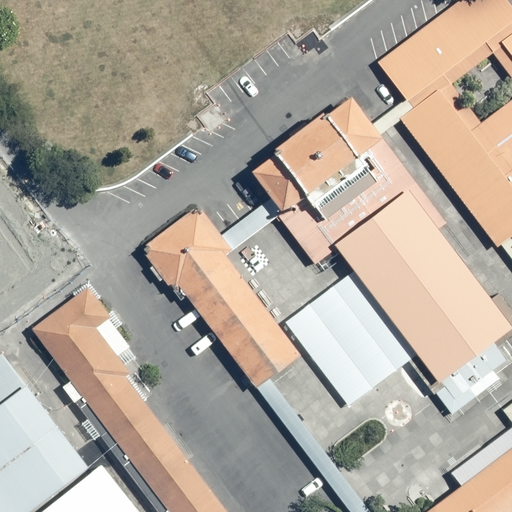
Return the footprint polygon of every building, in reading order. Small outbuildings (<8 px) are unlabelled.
[(405,78),(508,0),(417,0),(372,34),(405,78)] [(511,9),(490,26),(511,54),(511,76),(472,107),(440,65),(399,96),(495,222),(511,209),(511,155),(506,147),(511,143),(511,9)] [(383,111),(347,63),(251,133),(286,181),(383,111)] [(377,157),(358,131),(305,170),(324,196),(377,157)] [(53,221),(0,151),(0,245),(7,255),(53,221)] [(505,307),(400,164),(328,217),(432,360),(505,307)] [(196,184),(140,226),(243,366),(299,325),(196,184)] [(262,511),(86,267),(31,307),(179,511),(262,511)] [(428,367),(446,392),(511,343),(511,342),(494,318),(428,367)] [(0,508),(89,444),(2,326),(0,327),(0,508)] [(490,511),(511,497),(511,399),(510,397),(351,511),(490,511)] [(144,511),(101,453),(19,511),(144,511)]
